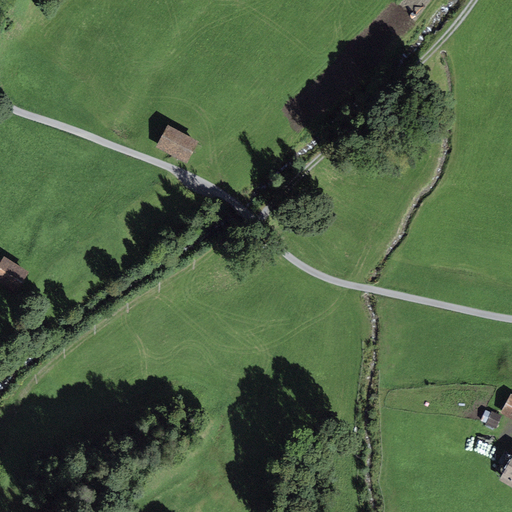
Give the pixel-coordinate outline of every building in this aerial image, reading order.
[(199,142),(167,126),(156,147),(188,164),(199,142)] [(29,272),(4,256),(0,262),(0,283),(16,293),(29,272)] [(511,394),(500,413),(511,419),(511,394)] [(496,429),(502,416),(491,411),(485,425),(496,429)] [(511,456),(498,480),(511,488),(511,456)]
